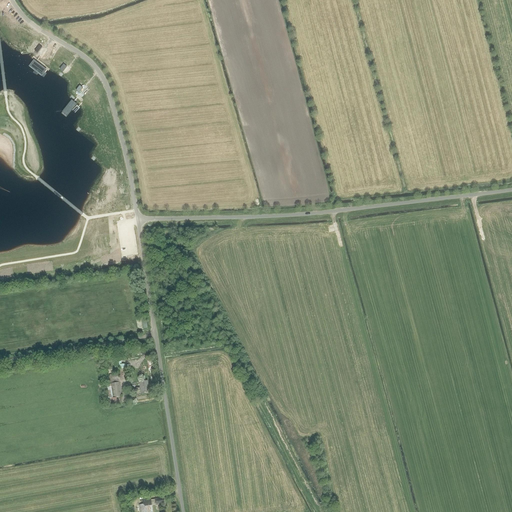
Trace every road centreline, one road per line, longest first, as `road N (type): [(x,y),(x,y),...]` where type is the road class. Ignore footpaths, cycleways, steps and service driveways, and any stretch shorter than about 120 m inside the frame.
road 1 (unclassified): [(138,219),(294,215),(511,189)]
road 2 (unclassified): [(183,511),(138,219)]
road 3 (unclassified): [(138,219),(102,77),(11,0)]
road 4 (track): [(155,333),(0,360)]
